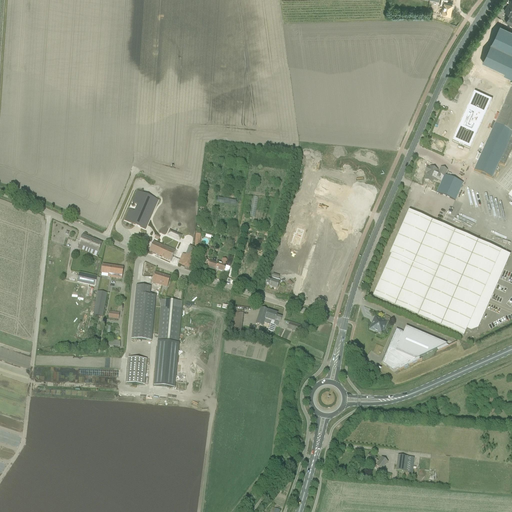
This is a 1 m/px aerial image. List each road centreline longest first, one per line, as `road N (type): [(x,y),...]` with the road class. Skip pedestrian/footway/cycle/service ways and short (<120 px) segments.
road 1 (unclassified): [(344,321),(171,268),(0,193)]
road 2 (tertiary): [(344,321),(437,90),(490,0)]
road 3 (primary): [(388,399),(511,349)]
